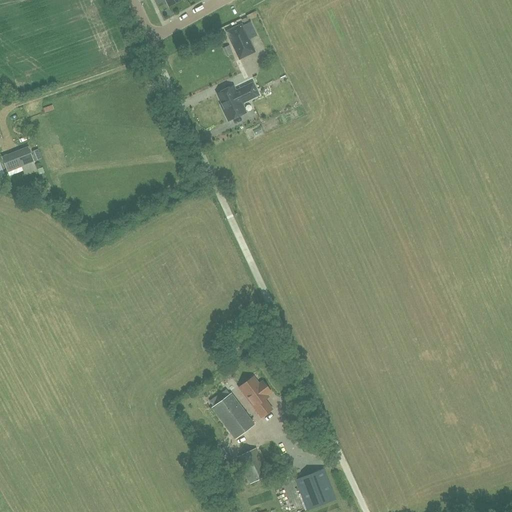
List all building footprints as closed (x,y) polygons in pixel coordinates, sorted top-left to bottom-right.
[(254,53),(250,44),(248,40),(256,36),(250,24),(242,27),(241,26),(227,33),(239,59),(254,53)] [(225,111),(223,111),(228,122),(245,113),(241,104),(258,96),(253,84),(235,92),(233,87),(217,94),(225,111)] [(4,158),(12,177),(26,171),(24,167),(37,162),(30,146),(4,158)] [(267,397),(272,393),(264,381),(260,384),(258,385),(252,377),(238,388),(261,417),(271,409),(266,403),(262,406),(260,403),(267,397)] [(231,394),(211,409),(235,439),(254,425),(231,394)] [(207,455),(212,466),(228,458),(223,447),(207,455)] [(249,485),(267,476),(254,450),(236,458),(249,485)] [(215,476),(225,471),(221,464),(212,469),(215,476)] [(309,511),(338,501),(326,470),(297,482),(308,511),(309,511)]
